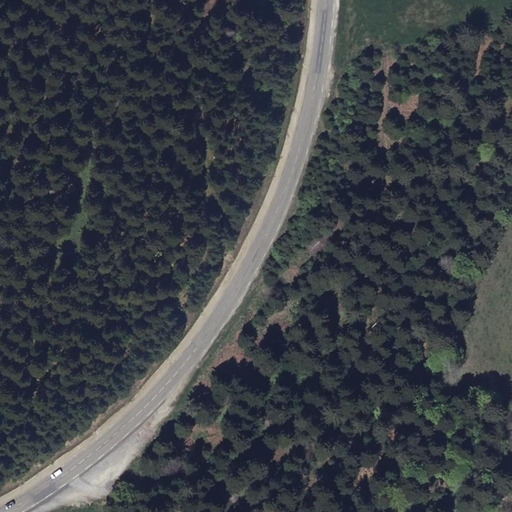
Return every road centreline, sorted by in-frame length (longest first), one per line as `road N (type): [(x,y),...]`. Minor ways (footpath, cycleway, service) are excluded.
road 1 (secondary): [(325,0),(292,164),(217,314),(157,386),(0,511)]
road 2 (track): [(21,500),(195,473),(242,511)]
